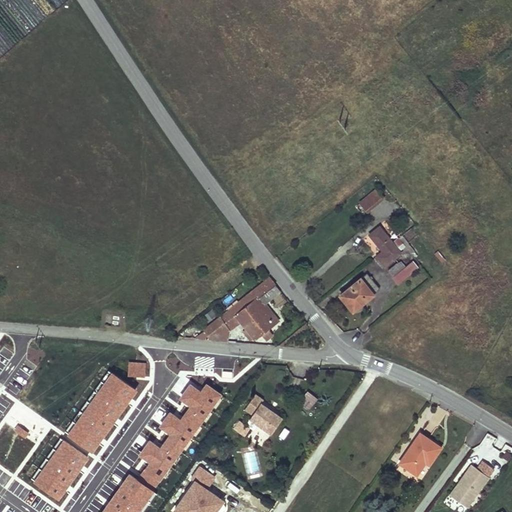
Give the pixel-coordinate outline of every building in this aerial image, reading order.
[(383,198),(376,190),(361,203),(367,211),(383,198)] [(383,254),(395,244),(382,227),(370,237),(383,254)] [(380,260),(397,246),(395,244),(383,254),(378,258),(380,260)] [(404,254),(397,246),(380,260),(386,268),(404,254)] [(410,275),(405,269),(400,273),(395,267),(390,271),(400,283),(410,275)] [(367,276),(341,296),(353,311),(367,300),(365,298),(377,289),(367,276)] [(271,280),(197,339),(214,341),(231,343),(231,337),(227,332),(240,322),(255,340),(279,322),(265,303),(260,307),(255,300),(275,284),(271,280)] [(265,303),(280,291),(275,284),(255,300),(260,307),(265,303)] [(138,390),(111,372),(69,432),(96,450),(138,390)] [(219,394),(205,385),(200,392),(189,384),(179,399),(188,405),(181,415),(168,406),(155,425),(168,434),(159,446),(150,439),(140,454),(151,462),(142,475),(156,484),(219,394)] [(299,402),(309,410),(319,399),(308,390),(299,402)] [(256,393),(246,407),(254,413),(251,417),(272,432),(283,416),(262,401),(264,398),(256,393)] [(244,437),(250,429),(239,420),(233,428),(244,437)] [(420,434),(401,462),(417,474),(426,461),(431,464),(441,448),(420,434)] [(89,457),(63,440),(34,486),(61,503),(89,457)] [(471,508),(489,475),(468,463),(450,497),(471,508)] [(209,489),(217,476),(201,466),(172,511),(218,511),(226,499),(209,489)] [(138,511),(154,490),(127,472),(99,511),(138,511)]
